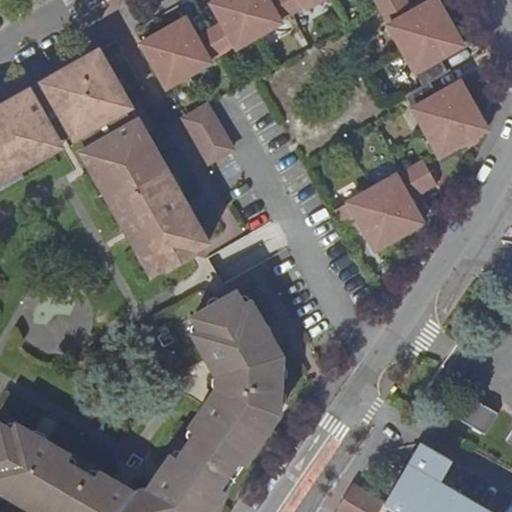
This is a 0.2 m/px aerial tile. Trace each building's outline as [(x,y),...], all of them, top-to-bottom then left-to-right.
[(185,20),(140,44),(166,90),(209,66),(207,63),(234,48),(236,51),(280,26),(278,23),(305,7),(307,11),(326,0),(218,0),(210,4),(221,24),(195,38),(185,20)] [(404,0),(371,0),(421,88),(404,98),(438,159),(486,132),(460,85),(437,97),(430,84),(447,75),(439,62),(463,49),(435,0),(431,0),(411,12),(404,0)] [(0,179),(10,174),(7,167),(23,159),(26,165),(47,153),(43,147),(59,139),(56,134),(66,128),(81,134),(87,145),(86,146),(94,160),(86,164),(98,184),(103,181),(113,198),(108,202),(114,213),(149,273),(207,241),(191,213),(173,223),(166,211),(184,201),(182,198),(161,160),(145,131),(152,127),(144,113),(119,127),(112,115),(129,105),(128,103),(109,70),(97,49),(73,62),(40,81),(51,100),(40,107),(28,88),(18,94),(0,103),(0,179)] [(33,85),(28,88),(40,107),(51,100),(40,81),(33,85)] [(128,103),(129,105),(112,115),(119,127),(144,113),(136,98),(128,103)] [(183,117),(188,127),(213,113),(207,103),(183,117)] [(213,113),(188,127),(207,160),(232,147),(213,113)] [(43,147),(47,153),(62,144),(59,139),(43,147)] [(94,160),(86,146),(78,150),(86,164),(94,160)] [(421,162),(333,212),(348,237),(361,230),(374,253),(422,225),(409,202),(435,187),(421,162)] [(191,213),(184,201),(166,211),(173,223),(191,213)] [(234,291),(191,315),(198,328),(191,332),(204,356),(213,357),(221,354),(223,359),(217,363),(212,370),(214,375),(221,375),(222,388),(212,388),(211,391),(214,399),(220,403),(216,409),(209,405),(201,405),(186,428),(193,432),(177,454),(171,451),(154,475),(158,483),(164,487),(161,493),(153,489),(147,490),(144,496),(136,498),(134,492),(127,494),(123,501),(118,498),(122,490),(122,485),(96,469),(92,476),(65,461),(69,453),(47,441),(39,443),(35,450),(29,447),(33,438),(31,432),(14,423),(11,429),(0,422),(0,481),(5,473),(18,479),(12,489),(26,497),(21,504),(34,511),(35,511),(38,506),(49,511),(184,511),(188,507),(196,511),(200,511),(208,501),(214,505),(225,489),(218,485),(235,460),(242,464),(252,451),(244,446),(254,432),(245,426),(250,418),(267,429),(277,414),(270,408),(278,399),(279,397),(281,370),(273,361),(281,356),(273,342),(255,352),(248,338),(258,333),(249,318),(258,314),(250,299),(241,304),(234,291)] [(273,342),(258,314),(249,318),(258,333),(248,338),(255,352),(273,342)] [(213,357),(204,356),(212,370),(217,363),(223,359),(221,354),(213,357)] [(211,391),(201,405),(209,405),(216,409),(220,403),(214,399),(211,391)] [(497,411),(466,393),(453,416),(485,434),(497,411)] [(244,446),(252,451),(267,429),(250,418),(245,426),(254,432),(244,446)] [(511,423),(503,439),(511,443),(511,423)] [(47,441),(31,432),(33,438),(29,447),(35,450),(39,443),(47,441)] [(420,444),(386,503),(401,511),(491,511),(440,483),(452,461),(420,444)] [(5,473),(0,481),(0,491),(14,500),(21,504),(26,497),(12,489),(18,479),(5,473)] [(145,489),(147,490),(153,489),(161,493),(164,487),(158,483),(154,475),(145,489)] [(134,491),(122,485),(122,490),(118,498),(123,501),(127,494),(134,492),(134,491)] [(381,511),(386,503),(356,485),(340,511),(381,511)] [(184,511),(209,511),(214,505),(208,501),(200,511),(196,511),(188,507),(184,511)] [(401,511),(386,503),(381,511),(401,511)]
